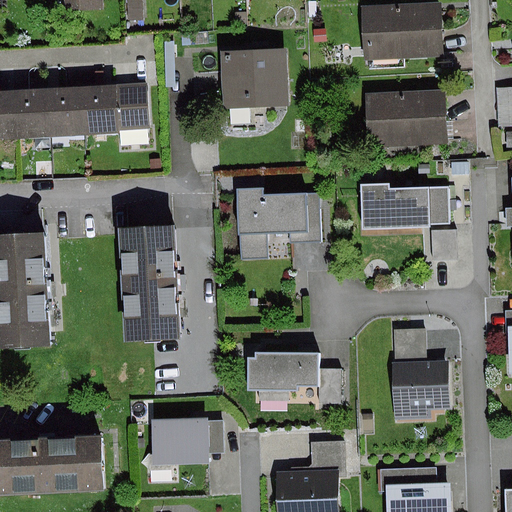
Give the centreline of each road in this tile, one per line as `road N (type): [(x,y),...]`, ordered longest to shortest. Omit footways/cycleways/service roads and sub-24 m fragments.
road 1 (residential): [(478,511),(470,303),(335,307)]
road 2 (residential): [(0,196),(214,182)]
road 3 (residential): [(0,57),(147,51)]
